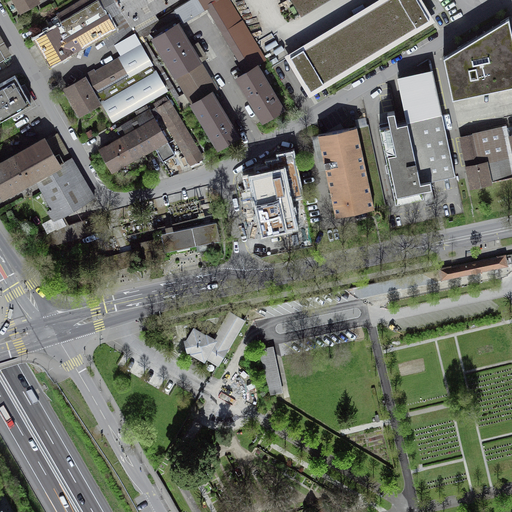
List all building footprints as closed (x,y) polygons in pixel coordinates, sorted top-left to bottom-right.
[(11,0),(13,2),(18,11),(37,0),(11,0)] [(115,0),(77,0),(55,13),(60,21),(33,37),(40,50),(48,64),(114,26),(109,16),(121,9),(115,0)] [(115,0),(121,9),(134,31),(134,32),(158,18),(155,15),(180,0),(115,0)] [(217,88),(179,23),(195,14),(207,7),(206,4),(211,1),(210,0),(189,0),(158,18),(134,32),(168,90),(170,89),(182,110),(191,104),(189,102),(212,88),(213,90),(217,88)] [(284,108),(258,65),(267,60),(232,0),(212,0),(211,1),(206,4),(207,7),(243,70),(234,76),(261,121),(284,108)] [(303,49),(290,56),(311,91),(324,83),(324,82),(416,26),(416,27),(429,19),(419,2),(417,0),(385,0),(304,49),(303,49)] [(443,56),(452,98),(501,88),(511,85),(511,31),(509,17),(494,25),(456,49),(443,56)] [(84,75),(62,87),(70,101),(78,115),(100,103),(111,122),(168,90),(134,32),(134,31),(113,43),(120,55),(84,75)] [(379,127),(396,202),(424,196),(422,189),(427,188),(432,187),(430,180),(455,175),(433,70),(398,78),(407,121),(397,123),(394,111),(387,112),(390,124),(379,127)] [(12,73),(0,79),(0,116),(27,101),(20,87),(12,73)] [(212,88),(189,102),(191,104),(216,147),(239,134),(213,90),(212,88)] [(168,95),(153,103),(155,107),(150,110),(155,119),(160,115),(168,128),(189,166),(203,157),(168,95)] [(124,132),(97,147),(104,159),(111,172),(155,147),(163,159),(174,153),(155,119),(150,110),(149,108),(119,124),(124,132)] [(319,134),(336,216),(361,211),(386,205),(368,124),(356,126),(319,134)] [(490,182),(511,177),(511,150),(509,138),(507,127),(484,132),(461,137),(471,187),(491,182),(490,182)] [(42,134),(0,157),(0,196),(1,199),(35,180),(51,209),(47,211),(50,218),(52,221),(60,217),(94,197),(58,133),(45,140),(42,134)] [(244,175),(247,186),(253,185),(258,211),(263,231),(296,225),(290,197),(302,194),(293,151),(279,154),(280,158),(267,161),(268,165),(256,168),(257,172),(244,175)] [(432,187),(422,189),(424,196),(425,205),(435,203),(432,187)] [(42,223),(46,233),(55,229),(59,242),(86,235),(108,229),(103,214),(64,225),(60,217),(52,221),(50,218),(42,223)] [(142,248),(101,259),(105,274),(145,263),(145,262),(166,256),(165,252),(204,244),(220,240),(216,221),(161,233),(160,232),(160,231),(159,231),(159,230),(158,230),(157,230),(156,231),(156,232),(155,232),(155,233),(156,237),(162,236),(141,242),(142,248)] [(505,256),(443,269),(445,278),(476,271),(507,265),(505,256)] [(203,360),(204,357),(217,364),(218,365),(245,319),(244,319),(230,311),(214,338),(204,332),(204,333),(191,325),(187,331),(185,336),(183,336),(186,348),(188,347),(189,348),(188,351),(203,360)] [(266,347),(258,349),(269,395),(283,392),(272,345),(266,347)]
